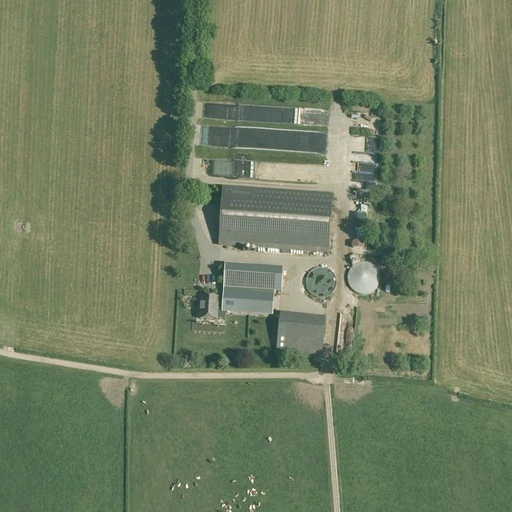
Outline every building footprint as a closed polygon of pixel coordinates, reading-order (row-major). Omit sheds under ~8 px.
[(222,170),(217,162),(208,167),(212,175),(222,170)] [(236,165),(224,165),(224,170),(230,169),(230,178),(236,178),(236,165)] [(371,191),(380,191),(380,182),(379,182),(379,176),(356,176),(356,185),(371,185),(371,191)] [(220,244),(330,253),(335,196),(224,188),(220,244)] [(355,203),(361,202),(362,219),(371,219),(369,192),(355,193),(355,203)] [(348,279),(349,284),(352,288),(355,291),(358,293),(362,294),(368,294),(372,292),(376,289),(378,286),(379,280),(379,275),(378,272),(377,268),(374,265),(369,263),(364,262),(359,263),(353,267),(349,272),(349,274),(348,279)] [(217,320),(218,307),(274,311),(275,287),(276,267),(240,265),(219,264),(218,284),(225,284),(224,301),(219,301),(219,298),(202,297),(201,319),(217,320)] [(306,283),(307,288),(311,294),(315,297),(321,298),(326,298),(330,296),(334,291),(336,286),(336,279),(333,275),(330,270),(326,268),(320,268),(315,269),(310,273),(307,278),(306,283)] [(277,351),(322,356),(326,318),(281,313),(277,351)] [(343,314),(343,339),(355,339),(356,314),(343,314)] [(204,362),(201,347),(192,349),(195,365),(204,362)]
